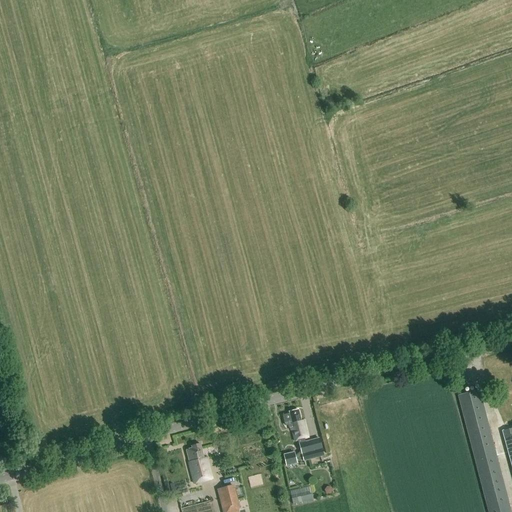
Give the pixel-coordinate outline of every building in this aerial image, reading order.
[(457,395),(488,511),(511,511),(479,389),(457,395)] [(299,441),(301,451),(295,456),(294,452),(283,454),(286,466),(297,463),(296,459),(302,454),(304,460),(316,457),(316,456),(323,455),(319,439),(311,440),(311,441),(305,442),(304,439),(309,438),(304,420),(301,421),(298,410),(289,412),(289,414),(284,416),(286,425),(288,424),(289,428),(290,431),(291,431),(294,442),(299,441)] [(511,428),(502,431),(511,470),(511,428)] [(192,449),(186,450),(189,462),(188,462),(194,483),(213,478),(212,474),(208,459),(208,457),(204,458),(200,444),(191,446),(192,449)] [(216,488),(223,511),(237,511),(241,511),(233,483),(216,488)] [(313,499),(312,494),(291,499),(293,504),(313,499)]
